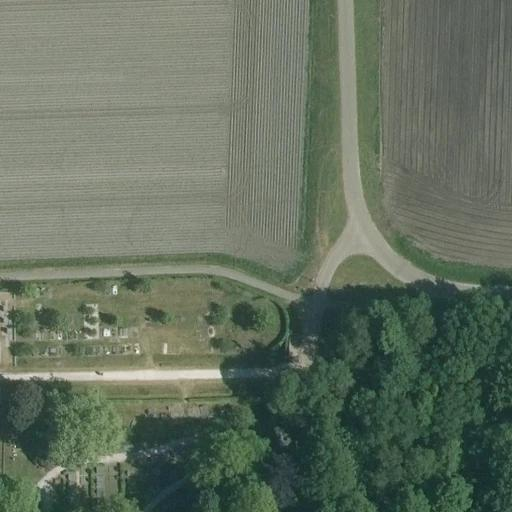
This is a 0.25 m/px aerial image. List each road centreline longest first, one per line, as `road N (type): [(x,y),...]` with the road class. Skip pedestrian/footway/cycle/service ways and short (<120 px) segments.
road 1 (track): [(307,369),(0,376)]
road 2 (unclassified): [(359,228),(345,0)]
road 3 (unclassified): [(511,295),(458,294),(421,283),(395,268),(359,228)]
road 4 (track): [(309,511),(307,369)]
